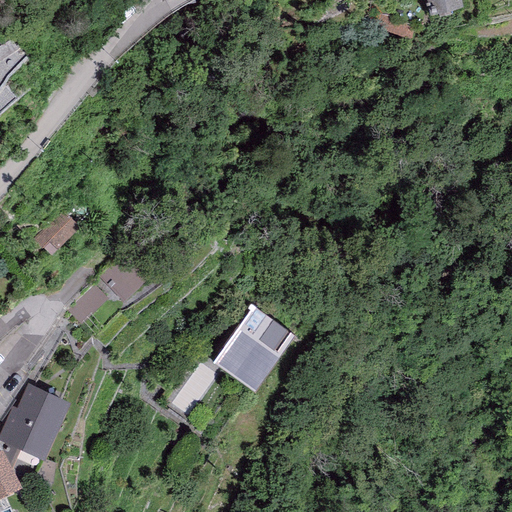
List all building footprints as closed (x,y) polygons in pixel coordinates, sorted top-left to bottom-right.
[(400,0),(401,2),(417,0),(427,0),(430,20),(463,15),(461,0),(400,0)] [(81,229),(61,211),(31,241),(50,258),(81,229)] [(161,269),(134,241),(97,278),(124,305),(161,269)] [(252,301),(214,357),(257,387),(295,331),(252,301)] [(12,405),(0,433),(0,438),(44,457),(69,398),(27,381),(16,407),(12,405)] [(2,445),(0,446),(0,492),(21,481),(2,445)]
